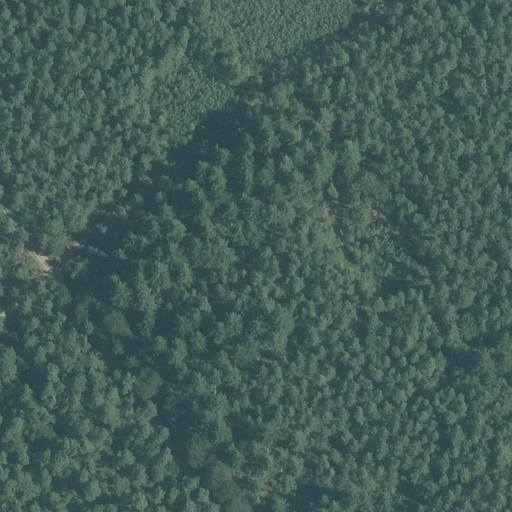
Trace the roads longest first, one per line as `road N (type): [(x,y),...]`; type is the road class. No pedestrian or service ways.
road 1 (track): [(401,0),(176,164),(0,318)]
road 2 (track): [(214,511),(0,201)]
